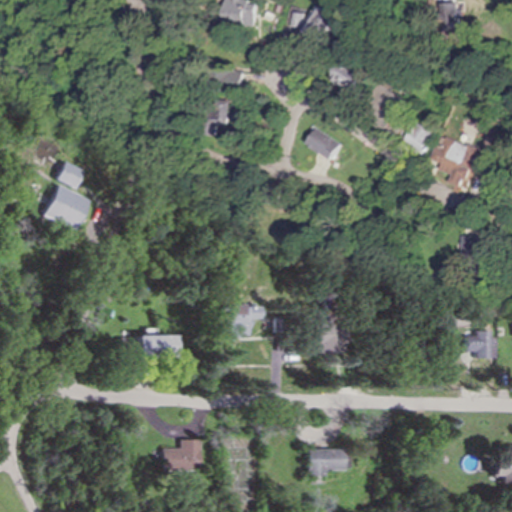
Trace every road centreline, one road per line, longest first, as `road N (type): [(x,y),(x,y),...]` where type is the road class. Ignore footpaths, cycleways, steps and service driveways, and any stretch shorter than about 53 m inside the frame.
road 1 (residential): [(30,511),(7,461),(9,430),(30,399),(58,387),(106,215),(130,188),(138,106),(129,24)]
road 2 (residential): [(511,404),(152,399),(58,387)]
road 3 (residential): [(511,210),(448,199),(302,96),(277,170)]
road 4 (residential): [(277,170),(345,187),(420,302),(452,322),(494,315),(511,303)]
road 5 (residential): [(138,106),(214,159),(277,170)]
